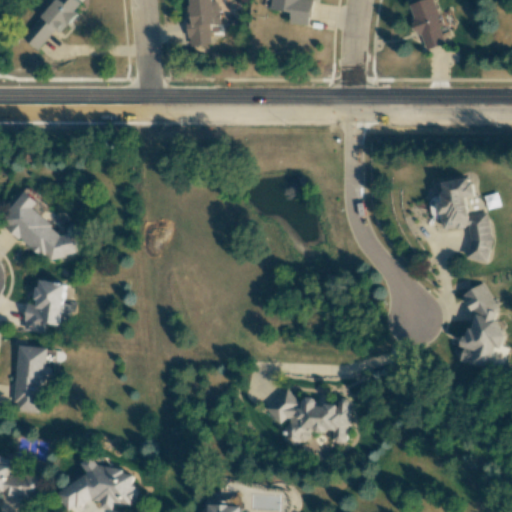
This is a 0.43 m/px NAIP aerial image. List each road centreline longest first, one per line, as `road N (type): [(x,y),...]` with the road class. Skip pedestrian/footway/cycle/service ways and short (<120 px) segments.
road 1 (secondary): [(511,104),(0,105)]
road 2 (residential): [(349,105),(350,197),(362,245),(405,310)]
